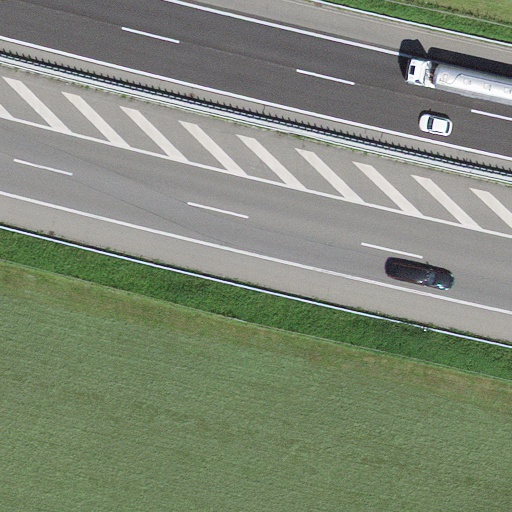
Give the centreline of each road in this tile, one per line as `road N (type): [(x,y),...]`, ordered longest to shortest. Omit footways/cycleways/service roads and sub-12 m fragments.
road 1 (motorway): [(0,138),(511,261)]
road 2 (motorway): [(511,117),(15,0)]
